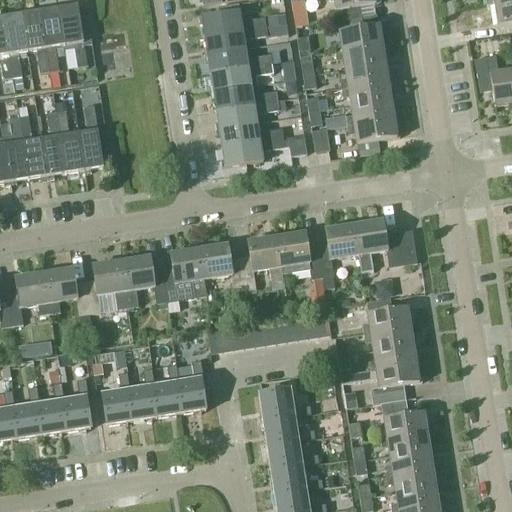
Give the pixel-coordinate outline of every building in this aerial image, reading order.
[(331,25),(361,20),(359,9),(377,6),(376,0),(374,0),(373,0),(372,0),(326,0),(327,4),(333,3),(335,13),(329,14),(331,25)] [(493,8),(492,7),(511,3),(511,0),(485,0),(487,9),(493,8)] [(511,3),(492,7),(493,8),(496,28),(511,25),(511,3)] [(303,17),(301,4),(290,6),(293,19),(303,17)] [(201,40),(265,31),(264,21),(240,25),(237,7),(218,10),(219,18),(198,21),(201,40)] [(65,8),(57,9),(63,49),(72,47),(76,71),(86,70),(83,48),(91,47),(87,18),(78,19),(77,9),(65,11),(65,8)] [(52,13),(39,15),(49,75),(58,74),(54,50),(63,49),(57,9),(52,10),(52,13)] [(39,77),(49,75),(39,15),(28,16),(28,14),(19,15),(25,54),(35,53),(39,77)] [(17,56),(25,54),(19,15),(14,16),(14,18),(1,20),(11,81),(21,80),(17,56)] [(0,70),(2,83),(11,81),(1,20),(0,20),(0,70)] [(334,46),(335,55),(380,48),(379,36),(382,35),(381,28),(362,31),(361,20),(331,25),(332,36),(330,37),(332,46),(334,46)] [(265,31),(201,40),(204,59),(245,53),(243,44),(267,40),(265,31)] [(309,53),(307,40),(296,41),(298,55),(309,53)] [(343,62),(345,72),(387,65),(386,60),(382,60),(380,48),(335,55),(337,63),(343,62)] [(246,61),(245,53),(204,59),(207,77),(271,67),(270,58),(246,61)] [(495,110),(511,106),(511,73),(498,76),(495,60),(486,61),(474,63),(480,96),(492,93),(495,110)] [(300,65),(302,79),(313,77),(311,63),(300,65)] [(388,73),(387,65),(345,72),(346,81),(340,82),(341,92),(386,85),(385,73),(388,73)] [(271,67),(207,77),(210,96),(251,89),(249,80),(273,77),(271,67)] [(315,91),(313,77),(302,79),(304,93),(315,91)] [(21,80),(14,81),(16,92),(23,91),(21,80)] [(349,100),(351,110),(393,103),(392,97),(388,97),(386,85),(341,92),(343,101),(349,100)] [(251,89),(210,96),(213,114),(277,104),(276,95),(252,99),(251,89)] [(308,116),(320,114),(317,100),(306,102),(308,116)] [(394,109),(393,103),(351,110),(352,119),(346,120),(347,129),(392,122),(391,110),(394,109)] [(66,104),(55,106),(57,115),(64,114),(67,113),(66,104)] [(277,104),(213,114),(216,133),(256,127),(255,118),(279,114),(277,104)] [(77,136),(84,176),(103,173),(100,155),(108,154),(104,134),(96,136),(92,109),(82,111),(86,134),(77,136)] [(57,115),(55,115),(65,179),(84,176),(77,136),(68,137),(64,114),(57,115)] [(322,127),(320,114),(308,116),(310,129),(322,127)] [(49,141),(40,142),(46,182),(65,179),(55,115),(45,117),(49,141)] [(27,185),(46,182),(40,142),(31,143),(27,119),(17,121),(27,185)] [(2,138),(3,141),(1,141),(3,148),(9,188),(27,185),(17,121),(8,122),(11,139),(4,140),(3,138),(2,138)] [(394,134),(392,122),(347,129),(348,138),(355,136),(357,147),(399,141),(398,134),(394,134)] [(216,133),(218,151),(283,141),(282,132),(258,136),(256,127),(216,133)] [(325,152),(323,138),(312,140),(314,154),(325,152)] [(283,141),(218,151),(221,170),(261,164),(260,155),(285,151),(289,150),(291,160),(306,158),(303,139),(283,142),(283,141)] [(0,189),(9,188),(3,148),(1,141),(0,141),(0,189)] [(358,258),(357,258),(360,275),(372,273),(370,256),(386,254),(389,271),(416,267),(411,234),(385,238),(382,224),(353,229),(358,258)] [(331,262),(357,258),(358,258),(353,229),(325,233),(328,247),(317,249),(322,282),(333,280),(331,262)] [(305,236),(276,241),(282,276),(309,272),(311,283),(322,282),(317,249),(307,250),(307,248),(305,236)] [(283,284),(282,276),(276,241),(247,245),(250,260),(239,261),(244,294),(255,292),(252,274),(269,272),(272,286),(283,284)] [(227,248),(199,253),(203,282),(230,278),(233,295),(244,294),(239,261),(229,263),(227,248)] [(201,282),(203,282),(199,253),(170,257),(172,272),(162,273),(166,306),(204,300),(201,282)] [(156,307),(166,306),(162,273),(152,275),(150,260),(121,265),(128,312),(138,310),(135,293),(153,290),(156,307)] [(128,312),(121,265),(92,269),(94,284),(85,285),(89,318),(101,316),(98,298),(114,296),(116,313),(128,312)] [(89,318),(85,285),(75,287),(73,273),(44,277),(50,317),(60,316),(58,305),(76,302),(80,329),(90,327),(89,318)] [(17,296),(7,297),(11,330),(23,328),(20,310),(37,308),(39,319),(50,317),(44,277),(14,282),(17,296)] [(326,309),(322,282),(311,283),(312,294),(309,295),(312,311),(326,309)] [(0,323),(1,332),(11,330),(7,297),(0,298),(0,323)] [(367,306),(369,317),(393,313),(391,303),(367,306)] [(393,313),(369,317),(367,317),(368,327),(362,328),(364,337),(410,330),(408,317),(411,316),(411,310),(393,313)] [(327,317),(316,319),(320,341),(331,339),(327,317)] [(306,321),(309,343),(320,341),(316,319),(306,321)] [(295,323),(298,344),(309,343),(306,321),(295,323)] [(284,324),(287,346),(298,344),(295,323),(284,324)] [(273,326),(276,348),(287,346),(284,324),(273,326)] [(262,328),(265,349),(276,348),(273,326),(262,328)] [(251,329),(254,351),(265,349),(262,328),(251,329)] [(240,331),(244,353),(254,351),(251,329),(240,331)] [(412,342),(410,330),(364,337),(365,345),(372,344),(373,355),(416,348),(415,342),(412,342)] [(229,333),(233,355),(244,353),(240,331),(229,333)] [(218,335),(222,356),(233,355),(229,333),(218,335)] [(222,356),(218,335),(207,336),(211,358),(222,356)] [(335,347),(338,361),(348,359),(346,345),(335,347)] [(30,348),(19,349),(20,361),(32,359),(30,348)] [(368,365),(369,374),(416,367),(414,355),(417,354),(416,348),(373,355),(375,364),(368,365)] [(69,357),(59,359),(61,370),(72,368),(69,357)] [(348,359),(338,361),(339,374),(350,372),(348,359)] [(179,386),(176,386),(181,417),(206,413),(201,384),(204,383),(201,366),(192,367),(194,383),(179,386)] [(94,378),(103,377),(102,367),(92,368),(94,378)] [(417,379),(416,367),(369,374),(340,378),(341,388),(378,382),(379,392),(370,393),(372,409),(381,408),(381,407),(405,404),(403,389),(422,386),(421,378),(417,379)] [(155,389),(151,390),(156,421),(181,417),(176,386),(179,386),(176,370),(168,371),(170,387),(155,389)] [(51,386),(60,385),(58,373),(49,375),(51,386)] [(130,393),(126,394),(131,425),(156,421),(151,390),(155,389),(152,373),(143,375),(145,391),(130,393)] [(121,395),(102,398),(107,429),(131,425),(126,394),(130,393),(127,377),(118,379),(121,395)] [(79,401),(64,404),(61,404),(66,436),(91,432),(86,401),(89,401),(86,384),(77,385),(79,401)] [(36,408),(41,439),(66,436),(61,404),(64,404),(61,387),(52,389),(55,405),(40,407),(36,408)] [(11,412),(16,443),(41,439),(36,408),(40,407),(37,391),(27,393),(30,409),(15,411),(11,412)] [(258,397),(262,422),(293,417),(294,421),(310,419),(309,410),(293,412),(290,392),(258,397)] [(0,445),(16,443),(11,412),(15,411),(12,395),(3,397),(5,413),(0,413),(0,445)] [(354,395),(344,397),(346,412),(357,410),(354,395)] [(378,434),(380,442),(425,435),(424,423),(427,422),(426,415),(407,418),(405,404),(381,407),(381,408),(383,422),(385,433),(378,434)] [(293,417),(262,422),(266,446),(297,441),(298,446),(314,443),(313,434),(296,437),(294,421),(293,417)] [(361,440),(358,425),(348,427),(350,441),(361,440)] [(425,435),(380,442),(381,451),(387,450),(389,460),(431,453),(431,447),(427,448),(425,435)] [(297,441),(266,446),(270,471),(301,466),(301,470),(318,467),(317,458),(300,461),(298,446),(297,441)] [(353,466),(365,464),(362,449),(351,451),(353,466)] [(432,460),(431,453),(389,460),(390,470),(384,471),(385,480),(431,473),(429,460),(432,460)] [(367,477),(365,464),(353,466),(355,478),(367,477)] [(301,466),(270,471),(274,495),(304,491),(305,495),(322,492),(320,483),(304,486),(301,470),(301,466)] [(432,485),(431,473),(385,480),(386,488),(393,487),(394,498),(438,491),(437,484),(432,485)] [(357,489),(359,503),(370,501),(368,487),(357,489)] [(304,491),(274,495),(276,511),(324,511),(324,507),(307,510),(305,495),(304,491)] [(439,498),(438,491),(394,498),(396,507),(389,508),(389,511),(421,511),(436,510),(435,498),(439,498)] [(372,511),(370,501),(359,503),(360,511),(372,511)]
